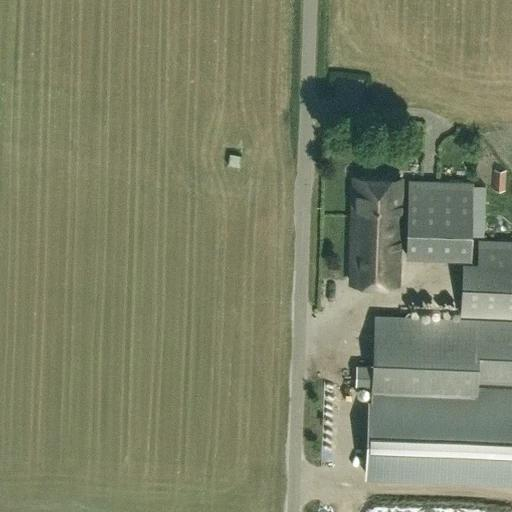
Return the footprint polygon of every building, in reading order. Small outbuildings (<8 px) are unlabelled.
[(398,283),(401,178),(354,177),(351,282),(398,283)] [(471,256),(473,181),(409,179),(407,255),(471,256)] [(511,315),(511,240),(478,239),(477,261),(463,261),(461,314),(511,315)] [(511,385),(511,319),(375,315),(373,367),(357,367),(356,387),(372,388),(372,400),(475,404),(476,384),(511,385)] [(511,486),(511,385),(476,384),(475,404),(372,400),(369,481),(511,486)]
